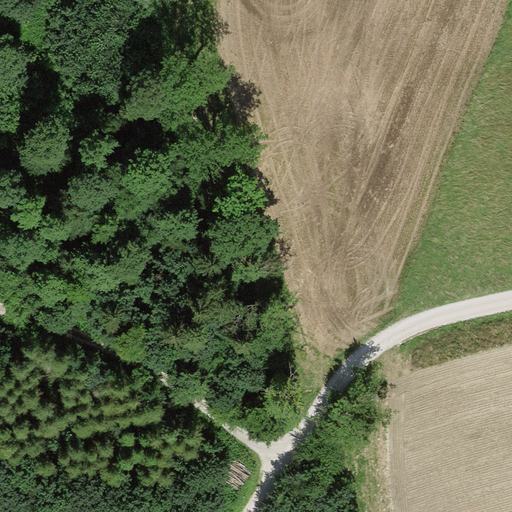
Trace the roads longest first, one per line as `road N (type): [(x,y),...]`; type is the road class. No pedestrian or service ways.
road 1 (track): [(253,511),(314,418),(371,355),(432,320),(511,303)]
road 2 (track): [(280,466),(191,391),(0,308)]
